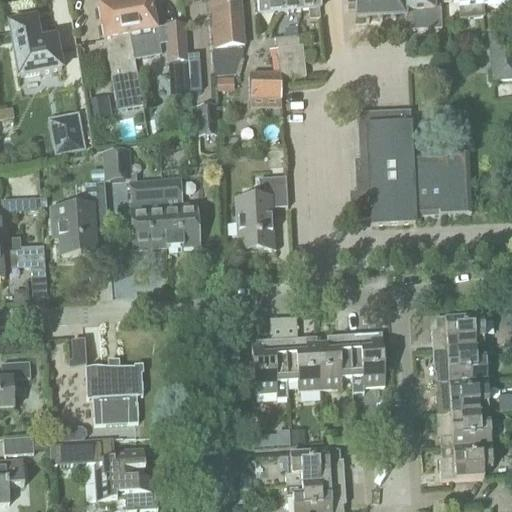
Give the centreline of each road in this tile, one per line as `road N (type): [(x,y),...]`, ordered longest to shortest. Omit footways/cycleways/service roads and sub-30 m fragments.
road 1 (residential): [(379,511),(377,481),(409,480),(401,300)]
road 2 (residential): [(197,314),(401,300)]
road 3 (residential): [(0,328),(197,314)]
road 4 (residential): [(197,314),(206,511)]
road 5 (residential): [(379,511),(511,501)]
